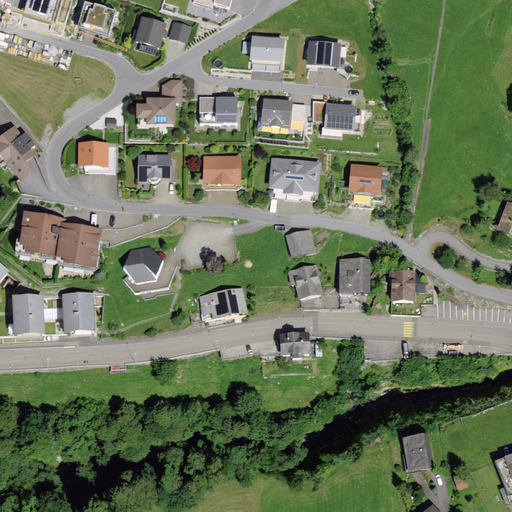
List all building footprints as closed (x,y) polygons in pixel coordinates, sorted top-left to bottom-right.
[(199,0),(215,4),(214,8),(230,12),(233,0),(199,0)] [(116,13),(85,5),(78,33),(109,40),(116,13)] [(168,28),(139,19),(132,44),(161,52),(168,28)] [(192,28),(174,24),(169,41),(187,46),(192,28)] [(285,39),(252,36),(250,64),(283,67),(285,39)] [(340,46),(309,44),(307,68),(338,70),(340,46)] [(173,81),(163,87),(163,102),(147,102),(146,108),(137,107),(137,123),(148,123),(148,129),(177,130),(178,107),(182,107),(182,82),(173,81)] [(238,100),(199,99),(199,126),(237,126),(238,100)] [(293,104),(264,101),(261,127),(290,130),(291,122),(293,104)] [(306,105),(293,104),(291,122),(304,124),(306,105)] [(325,125),(327,106),(313,104),(313,124),(325,125)] [(356,108),(327,106),(325,125),(324,132),(354,134),(356,108)] [(107,120),(107,130),(117,130),(118,121),(107,120)] [(14,128),(0,140),(0,160),(19,182),(30,173),(22,164),(29,158),(39,150),(24,134),(21,136),(14,128)] [(110,146),(79,146),(79,170),(109,171),(110,146)] [(171,156),(138,156),(138,183),(146,183),(151,185),(157,185),(161,183),(171,183),(171,156)] [(244,160),(208,160),(207,186),(244,187),(244,160)] [(321,164),(272,160),(269,191),(284,192),(283,196),(302,198),(303,194),(318,196),(321,164)] [(384,171),(352,168),(349,196),(381,199),(384,171)] [(511,206),(508,205),(497,233),(511,238),(511,206)] [(63,220),(24,215),(19,249),(25,250),(24,257),(56,261),(62,225),(63,220)] [(102,231),(62,225),(56,261),(64,263),(63,268),(96,273),(102,231)] [(312,231),(290,238),(297,259),(319,252),(312,231)] [(149,248),(130,251),(124,271),(137,286),(156,282),(163,261),(149,248)] [(373,264),(342,263),(341,295),(372,296),(373,264)] [(0,287),(11,274),(0,265),(0,287)] [(319,266),(298,272),(306,301),(327,295),(319,266)] [(418,273),(393,274),(394,303),(419,302),(418,273)] [(245,288),(202,298),(208,324),(251,314),(245,288)] [(93,295),(63,297),(65,338),(95,337),(93,295)] [(42,298),(13,300),(16,342),(45,340),(42,298)] [(313,337),(282,339),(284,364),(315,362),(313,337)] [(428,437),(403,441),(409,472),(433,468),(428,437)] [(511,456),(494,463),(509,498),(511,496),(511,456)] [(463,476),(454,480),(459,492),(469,488),(463,476)]
